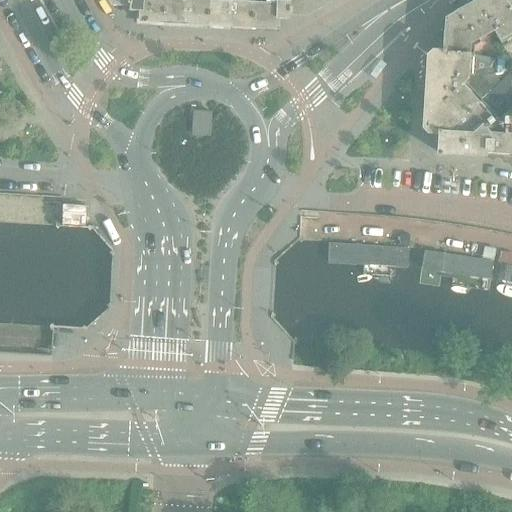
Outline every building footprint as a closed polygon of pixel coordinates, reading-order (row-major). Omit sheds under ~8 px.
[(163,23),(164,0),(108,0),(111,4),(129,5),(128,11),(140,11),(139,21),(163,23)] [(208,25),(209,0),(164,0),(163,23),(208,25)] [(253,28),(254,0),(209,0),(208,25),(253,28)] [(320,6),(331,0),(254,0),(253,28),(274,29),(275,19),(286,20),(286,13),(304,15),(320,6)] [(511,32),(511,12),(505,0),(479,0),(477,1),(494,30),(499,40),(511,32)] [(494,30),(477,1),(456,13),(445,19),(444,34),(443,53),(470,55),(471,42),(494,30)] [(511,68),(511,65),(503,50),(495,60),(495,62),(501,62),(503,72),(511,68)] [(493,74),(493,60),(493,59),(470,55),(443,53),(431,52),(427,56),(422,128),(426,132),(438,133),(445,133),(492,89),(480,77),(493,74)] [(511,96),(506,96),(505,110),(502,113),(497,108),(506,98),(511,77),(508,74),(492,89),(445,133),(438,133),(437,153),(483,155),(483,151),(511,153),(511,155),(511,96)] [(210,113),(192,112),(191,135),(209,136),(210,113)] [(85,227),(86,210),(62,208),(61,225),(85,227)] [(399,235),(398,246),(408,247),(409,236),(399,235)] [(408,269),(410,249),(329,243),(328,262),(363,265),(363,276),(394,278),(394,268),(408,269)] [(493,260),(495,252),(484,250),(482,258),(493,260)] [(490,283),(492,265),(423,254),(421,271),(456,277),(455,283),(477,286),(478,280),(490,283)] [(511,267),(499,265),(495,283),(511,287),(511,267)]
